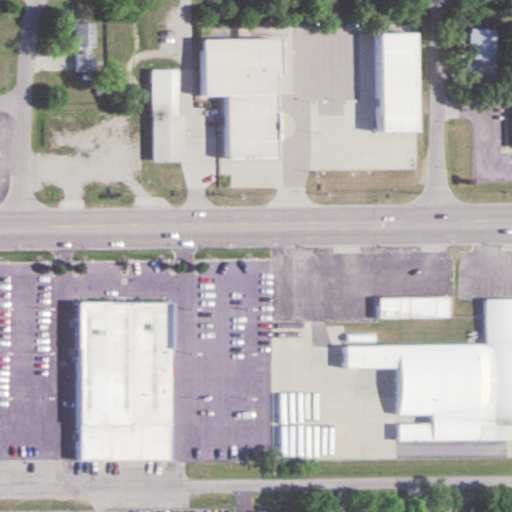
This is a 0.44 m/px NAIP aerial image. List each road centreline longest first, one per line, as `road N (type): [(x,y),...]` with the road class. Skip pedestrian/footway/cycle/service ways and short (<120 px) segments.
road 1 (primary): [(511,226),(0,232)]
road 2 (residential): [(0,484),(511,482)]
road 3 (residential): [(23,232),(21,105),(34,0)]
road 4 (residential): [(437,227),(431,0)]
